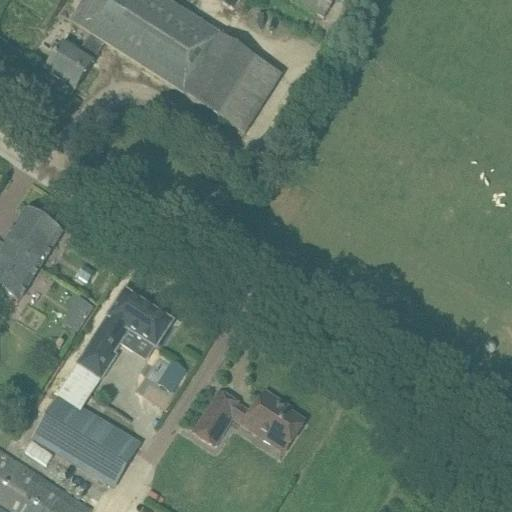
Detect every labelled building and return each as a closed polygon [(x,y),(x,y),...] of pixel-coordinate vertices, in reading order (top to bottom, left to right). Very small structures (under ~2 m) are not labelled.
[(215,34),(162,0),(86,0),(71,25),(90,37),(79,54),(63,46),(47,74),(48,73),(69,86),(68,88),(76,92),(105,46),(245,135),(282,78),(215,36),(215,34)] [(288,0),(323,21),(336,0),(288,0)] [(15,229),(0,252),(0,292),(18,304),(52,252),(63,235),(26,212),(15,229)] [(172,324),(125,293),(108,319),(109,320),(79,366),(101,381),(116,359),(114,358),(121,347),(134,355),(142,341),(156,350),(172,324)] [(81,299),(66,326),(79,333),(94,306),(81,299)] [(287,450),(293,442),(304,425),(277,407),(279,404),(265,395),(251,416),(220,395),(209,412),(194,435),(214,448),(232,419),(244,427),(258,437),(261,433),(287,450)] [(130,462),(140,447),(59,398),(33,441),(106,485),(123,458),(130,462)] [(32,444),(25,454),(47,468),(53,458),(32,444)] [(0,511),(90,511),(0,453),(0,511)]
